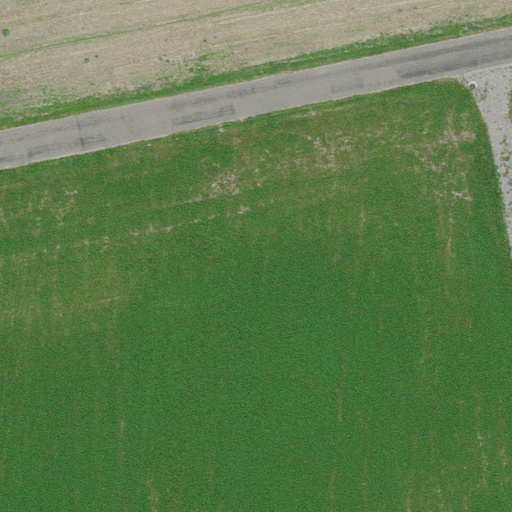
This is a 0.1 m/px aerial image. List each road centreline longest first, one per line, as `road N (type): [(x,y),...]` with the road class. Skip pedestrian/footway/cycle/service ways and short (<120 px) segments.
road 1 (residential): [(0,152),(511,48)]
road 2 (track): [(484,54),(511,197)]
